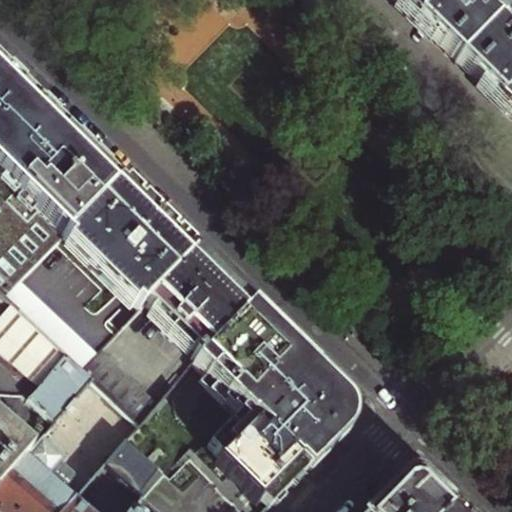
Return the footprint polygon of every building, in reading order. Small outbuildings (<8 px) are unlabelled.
[(491,22),(468,0),(389,0),(410,20),(510,119),(511,121),(511,42),(495,27),(499,23),(495,18),(491,22)] [(23,95),(0,72),(0,301),(1,303),(19,285),(63,241),(116,186),(91,161),(23,95)] [(135,205),(116,186),(63,241),(138,315),(145,308),(191,260),(174,243),(135,205)] [(223,291),(191,260),(145,308),(165,328),(161,333),(174,346),(179,341),(200,361),(245,313),(223,291)] [(95,358),(19,285),(1,303),(64,361),(78,375),(95,358)] [(0,488),(27,457),(0,433),(0,396),(17,397),(25,406),(64,361),(1,303),(0,301),(0,488)] [(279,347),(245,313),(200,361),(193,369),(199,375),(195,378),(200,383),(197,385),(222,410),(224,407),(225,408),(279,347)] [(340,406),(279,347),(225,408),(237,420),(205,451),(217,463),(213,467),(239,493),(258,511),(265,511),(295,482),(302,475),(339,437),(338,436),(342,428),(342,416),(339,407),(340,406)] [(78,375),(89,385),(137,429),(157,406),(100,353),(95,358),(78,375)] [(25,406),(51,429),(89,385),(78,375),(64,361),(25,406)] [(27,457),(0,488),(0,511),(65,511),(70,506),(59,496),(69,484),(68,481),(72,476),(59,464),(63,459),(41,441),(27,457)] [(95,511),(77,511),(70,506),(65,511),(133,511),(160,481),(121,446),(92,480),(110,495),(95,511)] [(417,482),(398,484),(370,511),(447,511),(435,499),(417,482)]
